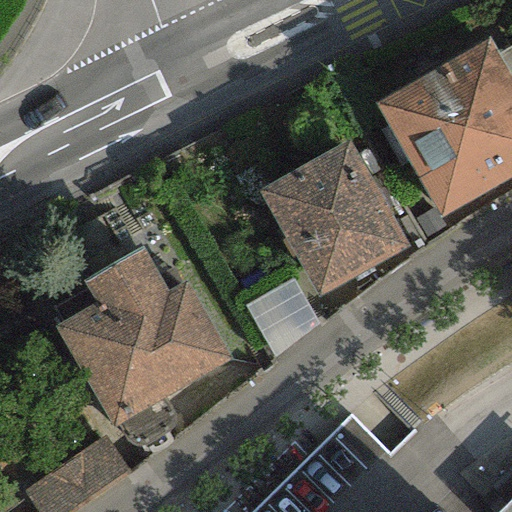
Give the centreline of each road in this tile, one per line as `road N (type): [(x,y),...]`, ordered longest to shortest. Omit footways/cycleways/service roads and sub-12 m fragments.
road 1 (residential): [(511,231),(125,511)]
road 2 (unclassified): [(172,85),(0,170)]
road 3 (unclassified): [(339,0),(172,85)]
